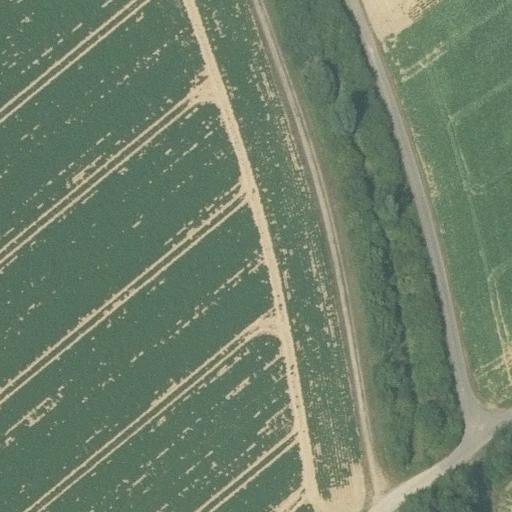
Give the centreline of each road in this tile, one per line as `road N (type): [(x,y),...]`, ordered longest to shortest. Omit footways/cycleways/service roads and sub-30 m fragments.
road 1 (track): [(254,0),(303,136),(385,510)]
road 2 (track): [(349,0),(405,146),(476,443)]
